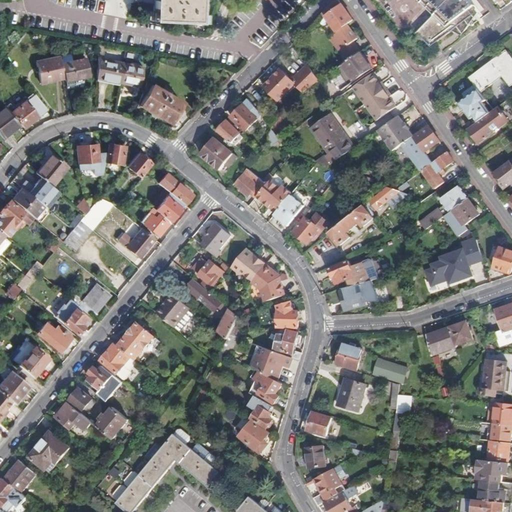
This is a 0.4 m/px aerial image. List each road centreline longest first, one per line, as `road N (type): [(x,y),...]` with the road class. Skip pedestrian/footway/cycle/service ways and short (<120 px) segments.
road 1 (residential): [(0,454),(217,191)]
road 2 (residential): [(263,60),(38,10)]
road 3 (residential): [(174,153),(108,123),(68,125),(19,156),(0,180)]
road 4 (unclassified): [(511,286),(407,320),(319,327)]
road 5 (residential): [(309,511),(284,465),(319,327)]
road 6 (residential): [(319,327),(312,285),(284,248),(217,191)]
road 7 (tertiary): [(419,88),(511,219)]
road 8 (unclassified): [(174,153),(263,60)]
